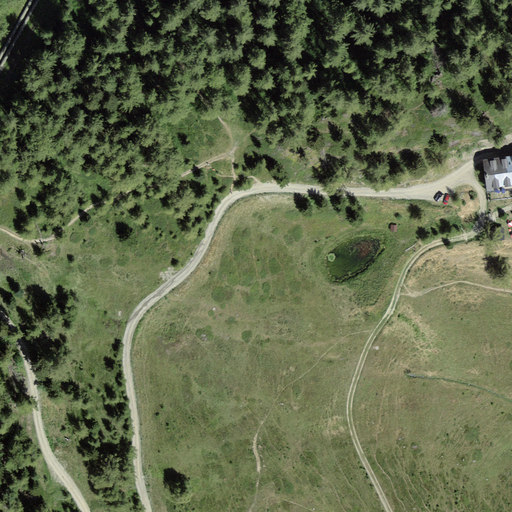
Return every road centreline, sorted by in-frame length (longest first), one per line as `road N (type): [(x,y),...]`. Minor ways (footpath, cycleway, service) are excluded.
road 1 (track): [(146,511),(124,352),(144,303),(181,275),(228,198),(274,189),(426,191),(460,177),(473,184)]
road 2 (track): [(389,511),(352,435),(351,390),(396,289)]
road 3 (track): [(0,312),(20,342),(52,465),(84,511)]
road 4 (track): [(396,289),(406,266),(432,242),(479,231),(473,184)]
